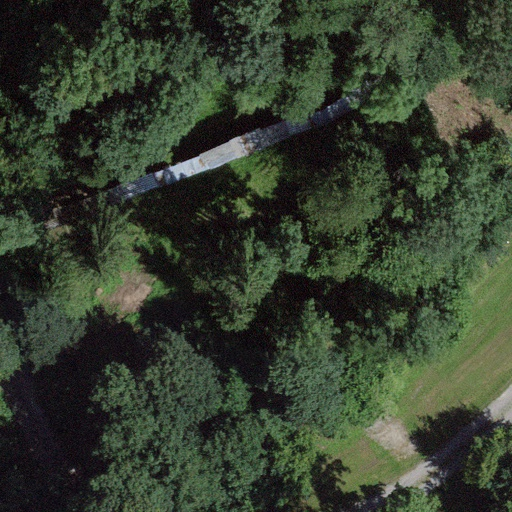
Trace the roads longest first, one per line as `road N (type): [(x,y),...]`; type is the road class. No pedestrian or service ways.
road 1 (track): [(0,319),(24,402),(88,484),(133,511)]
road 2 (track): [(398,511),(443,487),(511,422)]
